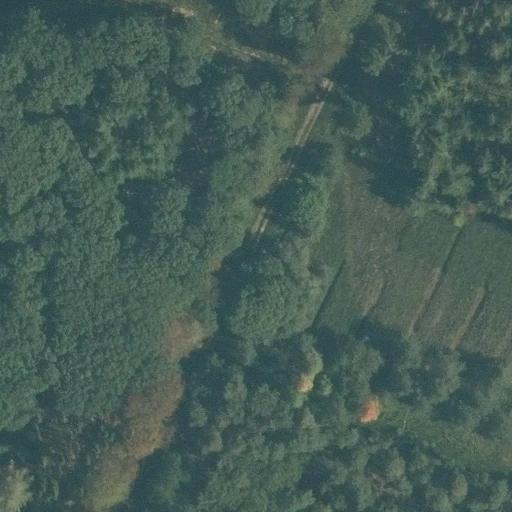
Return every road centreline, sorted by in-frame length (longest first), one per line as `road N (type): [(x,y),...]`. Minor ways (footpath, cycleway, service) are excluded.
road 1 (track): [(212,286),(354,0)]
road 2 (track): [(212,286),(108,511)]
